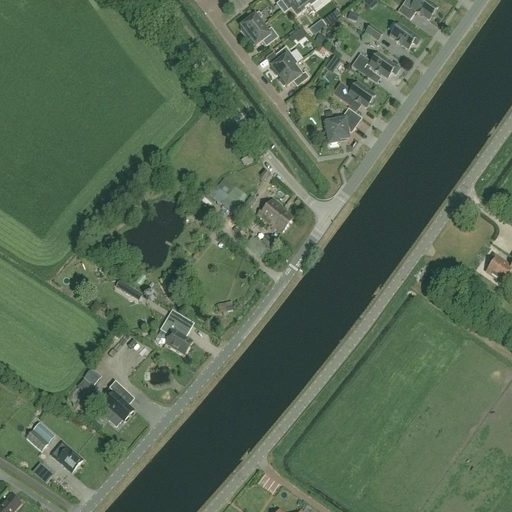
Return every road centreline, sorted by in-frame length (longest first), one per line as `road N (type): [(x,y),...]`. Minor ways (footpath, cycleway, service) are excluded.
road 1 (tertiary): [(206,511),(338,361),(511,121)]
road 2 (unclassified): [(86,511),(226,352),(325,221)]
road 3 (unclassified): [(325,221),(141,0)]
road 4 (residential): [(325,221),(480,0)]
road 5 (residential): [(209,11),(284,114)]
